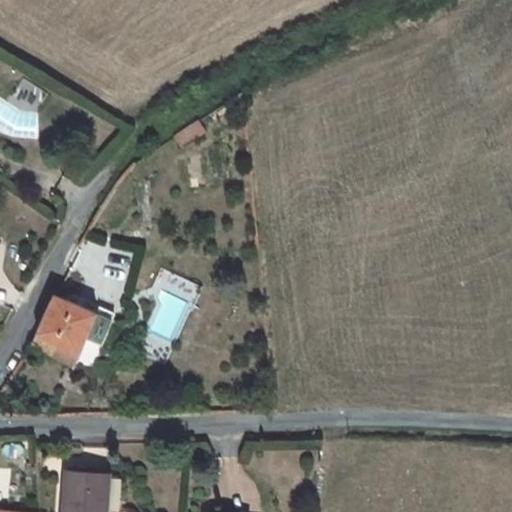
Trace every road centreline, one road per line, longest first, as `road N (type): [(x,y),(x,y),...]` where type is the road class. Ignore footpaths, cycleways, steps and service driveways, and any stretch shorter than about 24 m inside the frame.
road 1 (unclassified): [(0,428),(365,421),(511,428)]
road 2 (residential): [(0,349),(98,184)]
